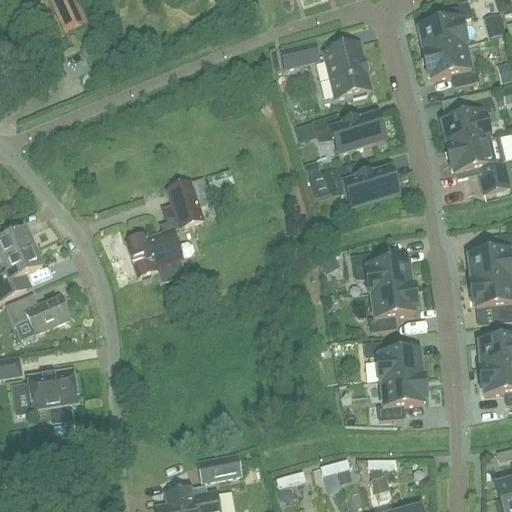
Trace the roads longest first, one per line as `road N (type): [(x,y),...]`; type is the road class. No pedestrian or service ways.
road 1 (residential): [(458,511),(445,311),(379,15)]
road 2 (residential): [(379,15),(346,12),(284,31),(3,146)]
road 3 (residential): [(124,511),(109,330),(96,271),(79,235),(3,146)]
